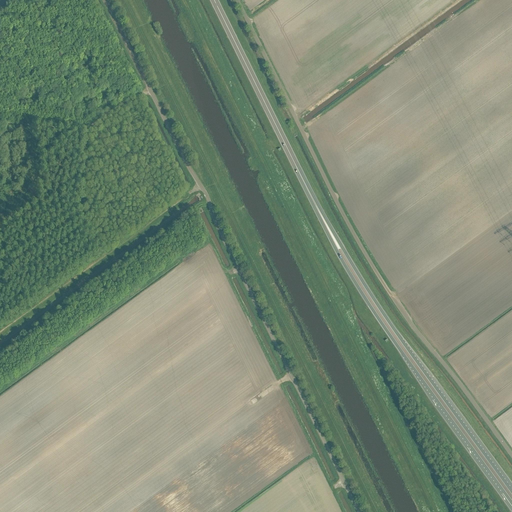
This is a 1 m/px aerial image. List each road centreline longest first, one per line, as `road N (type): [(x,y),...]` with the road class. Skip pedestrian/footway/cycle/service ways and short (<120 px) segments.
road 1 (unclassified): [(358,511),(105,0)]
road 2 (unclassified): [(511,455),(366,255),(238,0)]
road 3 (trunk): [(511,491),(314,203)]
road 4 (trunk): [(314,203),(401,353),(502,491)]
road 5 (trunk): [(314,203),(214,0)]
